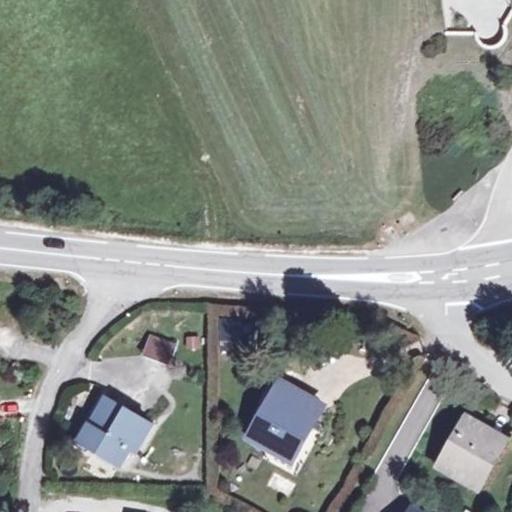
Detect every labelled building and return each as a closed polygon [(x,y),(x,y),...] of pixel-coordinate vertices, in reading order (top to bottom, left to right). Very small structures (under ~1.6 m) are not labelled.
[(284,389),(256,445),(298,467),(325,409),(284,389)] [(103,447),(100,452),(120,462),(128,446),(140,449),(153,419),(106,399),(93,424),(102,428),(93,442),(103,447)] [(495,445),(463,430),(440,473),(473,488),(495,445)] [(120,462),(100,452),(91,471),(112,481),(120,462)] [(268,488),(290,495),(294,481),(272,474),(268,488)]
